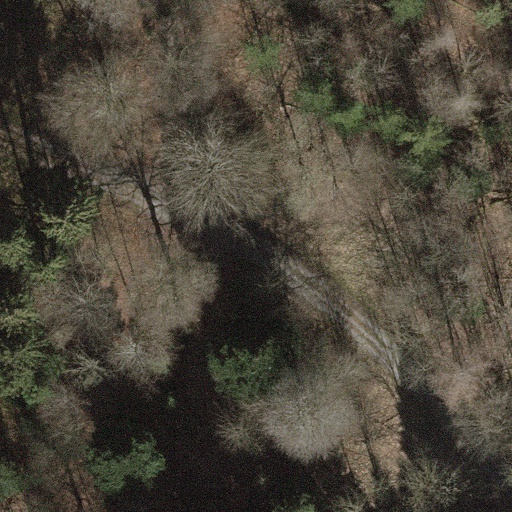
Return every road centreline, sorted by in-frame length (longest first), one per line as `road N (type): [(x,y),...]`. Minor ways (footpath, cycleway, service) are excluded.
road 1 (track): [(0,127),(230,233),(287,268),(413,377),(511,485)]
road 2 (track): [(206,0),(64,511)]
